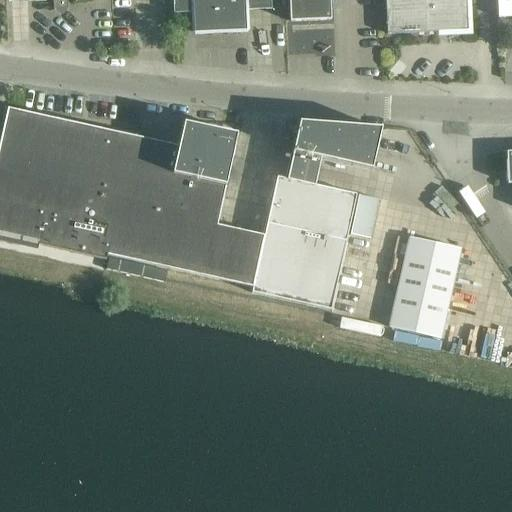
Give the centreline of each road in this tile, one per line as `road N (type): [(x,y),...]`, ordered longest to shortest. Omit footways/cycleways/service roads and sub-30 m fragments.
road 1 (unclassified): [(441,112),(265,100),(0,66)]
road 2 (unclassified): [(511,249),(441,112)]
